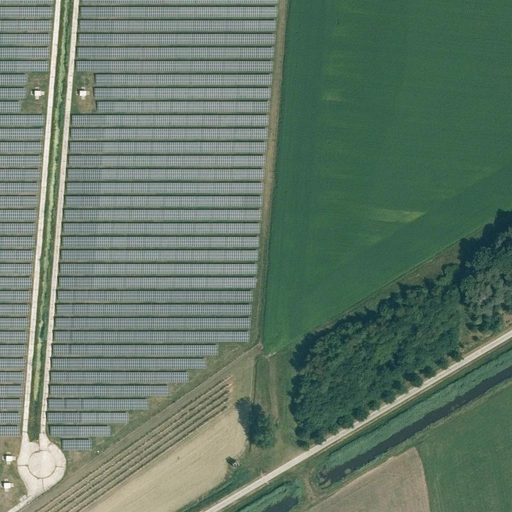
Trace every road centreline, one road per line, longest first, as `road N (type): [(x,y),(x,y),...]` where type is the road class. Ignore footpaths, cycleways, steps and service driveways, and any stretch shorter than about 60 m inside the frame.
road 1 (track): [(14,511),(42,468),(78,0)]
road 2 (track): [(59,0),(24,441)]
road 3 (unclassified): [(210,511),(511,333)]
